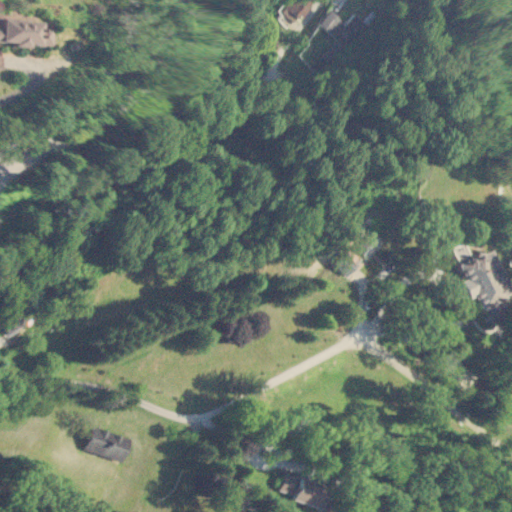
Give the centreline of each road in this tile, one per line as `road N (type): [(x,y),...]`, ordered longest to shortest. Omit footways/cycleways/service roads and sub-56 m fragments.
road 1 (residential): [(0,381),(112,390),(342,480),(349,491),(344,511)]
road 2 (residential): [(190,0),(145,81),(0,178)]
road 3 (residential): [(140,0),(140,30),(116,74),(0,154)]
